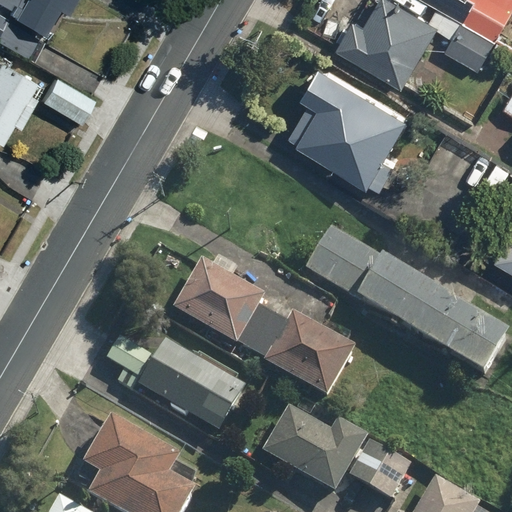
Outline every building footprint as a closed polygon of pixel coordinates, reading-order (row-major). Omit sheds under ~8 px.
[(0,0),(16,11),(15,12),(49,33),(65,7),(72,11),(78,0),(0,0)] [(413,81),(446,21),(411,0),(373,0),(348,43),(413,81)] [(511,0),(442,0),(505,36),(511,24),(511,0)] [(0,12),(0,38),(29,56),(40,36),(0,12)] [(502,39),(470,19),(453,47),(485,67),(502,39)] [(0,140),(7,145),(20,124),(26,128),(51,87),(34,76),(6,59),(0,68),(0,140)] [(312,93),(320,97),(300,132),(391,184),(404,160),(395,155),(401,143),(420,111),(331,61),(312,93)] [(98,97),(59,74),(44,100),(83,123),(98,97)] [(227,207),(245,172),(227,163),(209,198),(227,207)] [(511,325),(336,224),(311,268),(496,375),(511,346),(511,325)] [(511,225),(498,252),(511,259),(511,225)] [(179,310),(243,346),(246,342),(273,358),(271,362),(337,399),(365,348),(302,313),(297,322),(267,305),(272,295),(208,260),(179,310)] [(171,338),(160,358),(124,337),(111,360),(147,380),(144,385),(228,435),(256,388),(171,338)] [(345,418),(338,430),(293,406),(268,451),(344,493),(352,478),(397,502),(417,465),(372,440),(375,435),(345,418)] [(197,511),(210,491),(181,475),(192,455),(121,415),(94,464),(110,473),(99,493),(132,511),(197,511)] [(441,479),(423,511),(408,511),(407,511),(480,511),(486,503),(441,479)] [(4,511),(100,511),(71,496),(61,511),(27,511),(10,502),(4,511)]
